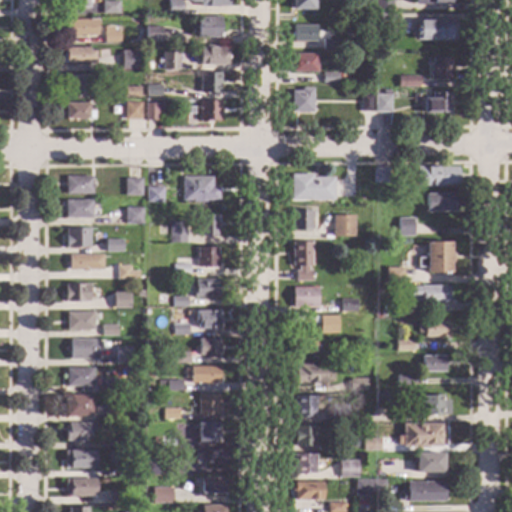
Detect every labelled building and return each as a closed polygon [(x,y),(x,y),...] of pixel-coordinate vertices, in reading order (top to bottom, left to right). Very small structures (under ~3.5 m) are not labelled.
[(87,0),(87,7),(65,8),(64,0),(87,0)] [(180,0),(180,14),(166,14),(166,0),(180,0)] [(198,7),(227,8),(226,0),(186,0),(187,2),(198,2),(198,7)] [(316,0),(316,3),(312,3),(312,10),(290,10),(290,8),(288,8),(288,0),(316,0)] [(392,0),(392,10),(374,9),(374,0),(392,0)] [(117,14),(101,14),(101,1),(117,1),(117,14)] [(392,28),(378,28),(378,13),(392,13),(392,28)] [(218,37),(195,38),(194,17),(218,17),(218,37)] [(96,35),(78,36),(78,37),(65,38),(65,36),(61,36),(61,26),(65,25),(64,20),(95,20),(96,35)] [(454,40),(414,40),(415,20),(454,21),(454,40)] [(118,43),(103,43),(102,26),(118,26),(118,43)] [(314,42),(291,42),(291,26),(314,26),(314,42)] [(159,41),(143,42),(143,27),(159,27),(159,41)] [(336,50),(320,50),(320,39),(336,39),(336,50)] [(87,51),(94,51),(94,63),(61,64),(61,53),(64,53),(64,48),(87,47),(87,51)] [(222,51),(225,51),(225,65),(197,65),(197,48),(222,48),(222,51)] [(137,70),(119,70),(119,51),(136,51),(137,70)] [(177,70),(160,70),(160,52),(177,52),(177,70)] [(315,73),(289,72),(289,68),(286,68),(286,59),(289,59),(289,54),(315,54),(315,73)] [(448,79),(429,79),(429,77),(428,75),(429,65),(430,65),(431,58),(448,58),(448,79)] [(219,93),(197,93),(197,73),(218,73),(219,93)] [(336,84),(320,83),(320,73),(336,73),(336,84)] [(87,77),(94,77),(94,87),(87,88),(87,92),(64,92),(64,75),(87,75),(87,77)] [(418,87),(396,87),(397,76),(418,77),(418,87)] [(159,96),(144,96),(144,86),(159,86),(159,96)] [(137,98),(122,98),(122,87),(137,87),(137,98)] [(310,113),(290,113),(290,91),(299,92),(299,88),(310,88),(310,113)] [(388,112),(373,112),(373,96),(382,96),(382,90),(388,90),(388,112)] [(449,95),(450,96),(450,99),(449,100),(449,101),(451,101),(451,106),(448,106),(448,113),(422,113),(422,100),(431,100),(431,93),(449,93),(449,95)] [(369,112),(359,112),(359,96),(369,95),(369,112)] [(218,121),(197,122),(197,101),(218,101),(218,121)] [(87,111),(92,111),(92,119),(64,120),(64,103),(87,103),(87,111)] [(139,120),(122,120),(122,103),(139,103),(139,120)] [(160,113),(155,113),(155,121),(143,121),(143,104),(160,104),(160,113)] [(457,185),(415,185),(415,167),(456,167),(457,185)] [(387,183),(372,183),(372,169),(387,169),(387,183)] [(310,177),(331,177),(331,200),(289,200),(288,175),(310,175),(310,177)] [(90,195),(63,195),(63,177),(90,177),(90,195)] [(210,187),(217,187),(217,201),(205,201),(205,203),(190,203),(190,202),(180,202),(180,178),(210,177),(210,187)] [(140,196),(123,196),(122,179),(140,179),(140,196)] [(161,203),(144,203),(144,188),(161,188),(161,203)] [(453,196),(456,196),(457,210),(453,210),(453,212),(425,212),(425,194),(453,193),(453,196)] [(90,218),(63,218),(63,200),(90,200),(90,218)] [(140,225),(122,225),(122,208),(140,208),(140,225)] [(300,211),(310,211),(310,231),(289,231),(289,210),(300,210),(300,211)] [(216,223),(217,223),(217,233),(216,233),(216,236),(196,237),(196,229),(197,229),(197,215),(215,214),(216,223)] [(351,237),(330,237),(330,216),(351,216),(351,237)] [(412,236),(397,237),(396,219),(412,218),(412,236)] [(184,243),(167,243),(167,223),(184,223),(184,243)] [(87,248),(63,248),(63,228),(87,228),(87,248)] [(120,252),(103,253),(102,240),(120,240),(120,252)] [(309,267),(306,267),(306,270),(309,270),(309,282),(293,282),(293,271),(296,271),(296,267),(290,267),(290,242),(309,242),(309,267)] [(450,273),(425,273),(425,268),(415,268),(415,257),(425,257),(424,243),(449,242),(450,273)] [(214,255),(216,255),(216,267),(194,267),(193,259),(195,259),(195,248),(214,248),(214,255)] [(100,270),(86,270),(84,272),(78,272),(77,270),(66,271),(66,255),(100,255),(100,270)] [(187,275),(171,275),(171,265),(187,265),(187,275)] [(126,271),(134,271),(134,279),(127,279),(127,280),(114,280),(114,267),(126,267),(126,271)] [(401,284),(385,284),(385,268),(401,268),(401,284)] [(215,288),(216,288),(216,298),(191,298),(191,291),(192,291),(192,280),(215,280),(215,288)] [(87,302),(64,302),(64,301),(62,301),(62,288),(64,288),(64,285),(87,284),(87,302)] [(444,287),(448,287),(448,301),(444,301),(444,303),(436,303),(436,305),(426,305),(426,303),(415,303),(415,299),(409,299),(409,287),(444,286),(444,287)] [(315,307),(290,307),(290,288),(315,287),(315,307)] [(127,308),(110,308),(110,293),(127,293),(127,308)] [(186,307),(170,308),(170,297),(186,296),(186,307)] [(354,312),(338,313),(338,300),(354,299),(354,312)] [(397,318),(382,319),(381,301),(397,301),(397,318)] [(217,328),(196,329),(196,320),(193,320),(193,311),(217,311),(217,328)] [(91,330),(64,330),(64,313),(90,313),(91,330)] [(335,334),(318,334),(317,316),(335,316),(335,334)] [(445,337),(422,337),(422,333),(414,333),(414,324),(422,324),(422,322),(445,321),(445,337)] [(186,336),(170,336),(170,325),(186,324),(186,336)] [(114,336),(99,336),(99,326),(114,326),(114,336)] [(312,354),(288,354),(288,352),(284,352),(284,339),(288,339),(288,336),(312,336),(312,354)] [(96,360),(67,360),(67,339),(96,339),(96,360)] [(217,355),(197,356),(196,339),(217,339),(217,355)] [(410,351),(394,351),(394,341),(410,341),(410,351)] [(128,364),(112,365),(112,347),(128,347),(128,364)] [(187,353),(187,363),(171,363),(171,352),(187,353)] [(442,372),(420,372),(420,356),(442,356),(442,372)] [(323,384),(316,384),(316,387),(310,387),(310,384),(293,384),(293,369),(295,369),(295,365),(323,365),(323,384)] [(217,383),(211,383),(211,385),(201,385),(201,383),(188,383),(188,367),(216,366),(217,383)] [(91,386),(64,387),(63,369),(90,369),(91,386)] [(410,386),(395,387),(394,376),(410,376),(410,386)] [(115,393),(97,393),(96,379),(114,379),(115,393)] [(365,391),(348,391),(348,379),(365,379),(365,391)] [(180,391),(155,391),(155,381),(180,380),(180,391)] [(388,408),(373,409),(372,393),(388,392),(388,408)] [(217,414),(195,415),(195,394),(216,393),(217,414)] [(89,417),(62,417),(62,396),(89,395),(89,417)] [(441,401),(447,401),(447,415),(421,416),(420,396),(441,395),(441,401)] [(314,405),(313,405),(313,416),(293,417),(293,410),(290,410),(290,403),(292,403),(292,397),(314,396),(314,405)] [(121,421),(104,421),(104,405),(121,405),(121,421)] [(346,422),(330,422),(330,405),(345,405),(346,422)] [(176,420),(160,420),(161,409),(176,409),(176,420)] [(216,443),(196,443),(196,422),(216,422),(216,443)] [(92,433),(89,433),(89,438),(85,438),(85,441),(63,441),(62,427),(65,427),(65,424),(92,424),(92,433)] [(440,447),(426,447),(426,448),(413,448),(413,447),(400,447),(399,446),(395,446),(395,437),(399,437),(399,424),(439,424),(440,447)] [(314,435),(313,435),(313,446),(292,447),(292,439),(289,439),(289,434),(292,434),(292,426),(314,426),(314,435)] [(356,448),(340,448),(339,436),(355,435),(356,448)] [(173,448),(157,448),(156,436),(173,436),(173,448)] [(137,448),(121,448),(121,438),(137,438),(137,448)] [(378,439),(378,451),(361,451),(361,438),(378,439)] [(225,450),(228,450),(229,464),(204,465),(204,462),(199,462),(199,452),(202,452),(202,449),(225,449),(225,450)] [(93,469),(62,469),(62,451),(93,451),(93,469)] [(314,463),(313,463),(313,474),(292,474),(292,468),(290,468),(290,461),(292,461),(292,454),(314,454),(314,463)] [(441,473),(413,473),(413,454),(441,454),(441,473)] [(355,478),(337,478),(337,461),(355,461),(355,478)] [(393,477),(377,477),(377,461),(393,461),(393,477)] [(165,476),(142,476),(142,463),(165,463),(165,476)] [(137,477),(124,477),(124,468),(137,468),(137,477)] [(224,480),(228,480),(228,487),(224,487),(224,494),(199,494),(199,478),(224,478),(224,480)] [(93,497),(67,497),(67,489),(62,489),(62,479),(93,479),(93,497)] [(382,496),(353,496),(353,480),(382,480),(382,496)] [(321,500),(313,500),(313,502),(310,503),(310,501),(293,501),(292,482),(320,482),(321,500)] [(442,502),(404,502),(404,501),(399,501),(399,493),(404,493),(404,483),(441,482),(442,502)] [(170,504),(150,504),(150,488),(170,488),(170,504)] [(121,503),(107,504),(107,494),(121,493),(121,503)] [(342,511),(326,511),(326,503),(342,503),(342,511)]
